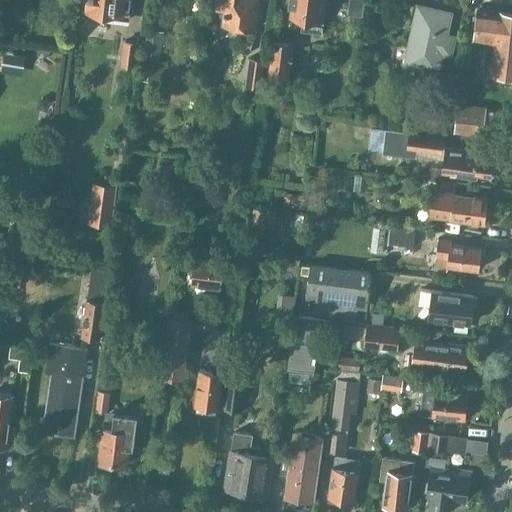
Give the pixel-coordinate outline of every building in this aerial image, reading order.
[(86,0),(85,12),(101,14),(100,17),(130,21),(131,13),(132,13),(133,0),(86,0)] [(222,27),(254,32),(258,0),(215,0),(215,4),(225,6),(222,27)] [(293,0),(291,19),(303,21),(301,33),(323,35),(324,24),(322,23),(324,0),(293,0)] [(349,0),(347,15),(362,17),(363,0),(349,0)] [(418,5),(404,68),(440,76),(444,58),(452,59),(458,37),(447,34),(452,13),(418,5)] [(493,44),(492,56),(490,72),(511,74),(511,12),(478,9),(474,42),(475,42),(493,44)] [(147,31),(142,68),(141,80),(162,83),(164,64),(160,63),(164,33),(147,31)] [(139,42),(122,40),(119,64),(136,66),(139,42)] [(265,77),(287,79),(291,44),(270,41),(265,77)] [(246,87),(256,89),(255,99),(261,100),(262,90),(265,60),(250,59),(246,87)] [(436,104),(455,106),(457,89),(438,87),(436,104)] [(454,133),(482,136),(484,108),(456,105),(454,133)] [(441,107),(439,127),(450,128),(453,108),(441,107)] [(383,148),(383,151),(405,154),(406,148),(417,149),(441,152),(444,135),(409,131),(408,133),(386,130),(383,148)] [(446,148),(443,173),(490,179),(491,176),(495,173),(496,166),(492,163),(493,154),(446,148)] [(442,170),(431,169),(429,181),(441,183),(442,170)] [(314,187),(326,189),(328,172),(316,170),(314,187)] [(427,181),(415,180),(414,188),(426,189),(427,181)] [(117,185),(92,182),(87,224),(112,226),(117,185)] [(433,189),(429,216),(485,223),(485,220),(492,220),(493,209),(487,209),(488,198),(454,194),(457,185),(436,183),(435,189),(433,189)] [(282,207),(302,209),(304,193),(284,191),(282,207)] [(171,193),(169,202),(167,211),(179,213),(181,204),(182,196),(171,193)] [(263,239),(265,227),(267,212),(254,210),(250,236),(263,239)] [(278,214),(267,212),(265,227),(276,229),(278,214)] [(303,217),(292,215),(289,230),(301,232),(303,217)] [(387,244),(389,244),(389,245),(414,248),(417,230),(391,227),(391,231),(389,230),(387,244)] [(482,248),(451,244),(453,240),(439,239),(435,271),(448,272),(449,266),(479,270),(482,248)] [(192,285),(220,288),(223,262),(195,259),(192,285)] [(369,301),(372,273),(311,265),(307,293),(316,295),(314,314),(354,319),(357,300),(369,301)] [(86,298),(105,301),(110,269),(91,266),(86,298)] [(419,304),(430,306),(429,319),(470,324),(474,296),(432,291),(432,292),(421,290),(419,304)] [(275,321),(290,323),(294,296),(278,294),(275,321)] [(86,300),(80,337),(100,340),(105,303),(86,300)] [(177,308),(176,317),(189,319),(191,310),(177,308)] [(340,323),(327,321),(322,320),(294,316),(287,371),(290,371),(288,382),(308,384),(310,374),(314,375),(320,335),(321,328),(325,328),(331,329),(330,334),(338,335),(340,323)] [(165,350),(187,353),(191,321),(169,318),(165,350)] [(345,323),(344,337),(355,338),(357,324),(345,323)] [(368,325),(365,347),(398,352),(401,329),(368,325)] [(214,328),(213,335),(209,356),(213,357),(212,371),(200,369),(195,405),(219,408),(223,372),(227,338),(229,330),(214,328)] [(416,341),(414,364),(466,371),(469,347),(416,340),(416,341)] [(52,373),(44,426),(43,432),(73,437),(73,438),(74,438),(88,349),(50,343),(45,372),(52,373)] [(31,350),(11,348),(10,358),(29,360),(31,350)] [(337,369),(358,372),(360,358),(339,355),(337,369)] [(221,409),(242,411),(246,370),(227,368),(221,409)] [(329,427),(326,452),(346,454),(348,430),(350,430),(352,414),(357,415),(361,382),(360,382),(361,374),(335,370),(333,380),(337,380),(332,427),(329,427)] [(381,389),(397,391),(402,392),(404,378),(383,375),(381,389)] [(96,412),(106,414),(106,412),(108,412),(111,393),(112,379),(98,377),(96,412)] [(380,379),(369,378),(368,386),(379,387),(380,379)] [(424,390),(421,414),(464,419),(464,417),(466,415),(467,409),(465,407),(467,395),(424,390)] [(0,446),(7,448),(11,415),(14,395),(0,393),(0,446)] [(106,412),(106,414),(100,462),(126,465),(128,448),(134,449),(138,416),(108,412),(106,412)] [(275,470),(287,472),(284,494),(314,499),(324,434),(293,429),(289,454),(278,453),(275,470)] [(412,450),(425,452),(428,432),(414,431),(412,450)] [(273,455),(261,454),(262,448),(251,447),(253,435),(235,432),(232,449),(226,489),(267,495),(273,455)] [(427,448),(448,451),(465,453),(467,437),(450,435),(429,432),(427,448)] [(471,462),(483,464),(485,454),(472,452),(471,462)] [(427,455),(425,465),(432,466),(428,495),(432,496),(430,509),(431,509),(432,511),(445,511),(446,511),(450,511),(452,498),(466,500),(471,470),(472,471),(473,469),(459,467),(459,469),(445,467),(447,458),(427,455)] [(329,497),(330,498),(330,502),(338,504),(339,499),(354,501),(359,471),(361,471),(363,461),(335,457),(333,468),(329,497)] [(412,473),(398,471),(400,459),(389,458),(383,457),(380,479),(386,480),(383,505),(408,509),(412,473)]
